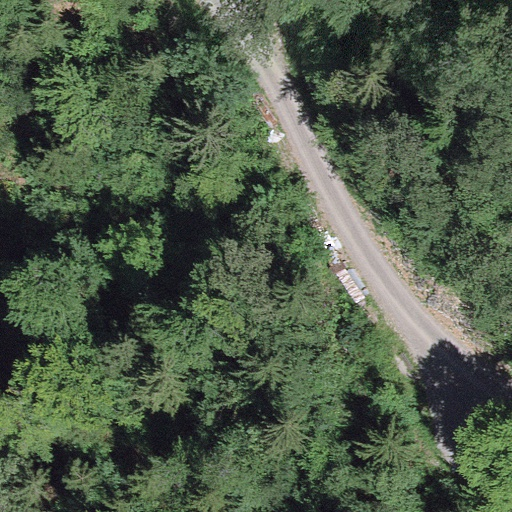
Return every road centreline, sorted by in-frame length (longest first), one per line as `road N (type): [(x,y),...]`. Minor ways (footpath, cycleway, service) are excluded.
road 1 (track): [(441,391),(314,188),(280,68),(226,0)]
road 2 (track): [(441,391),(461,487),(482,511)]
